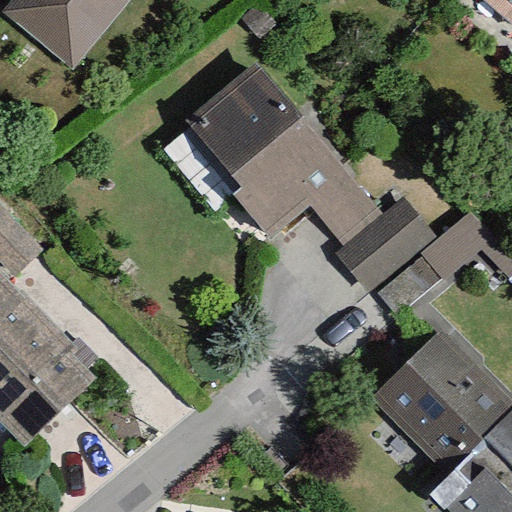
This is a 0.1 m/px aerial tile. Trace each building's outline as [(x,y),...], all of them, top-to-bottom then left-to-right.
[(11,0),(7,5),(75,60),(124,0),(11,0)] [(511,0),(473,0),(511,34),(511,0)] [(258,59),(163,136),(271,237),(321,202),(348,233),(335,245),(399,305),(496,236),(484,211),(444,230),(407,193),(382,205),(258,59)] [(0,202),(0,248),(20,268),(43,245),(0,202)] [(0,259),(0,419),(25,448),(105,378),(0,259)] [(511,409),(440,338),(368,409),(442,484),(511,415),(511,409)]
